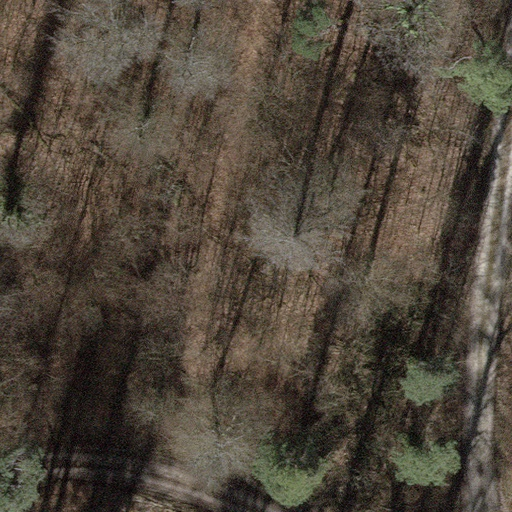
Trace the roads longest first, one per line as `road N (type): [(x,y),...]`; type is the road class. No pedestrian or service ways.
road 1 (track): [(511,115),(483,317),(487,511)]
road 2 (track): [(270,511),(124,433),(0,457)]
road 3 (track): [(0,266),(124,433)]
